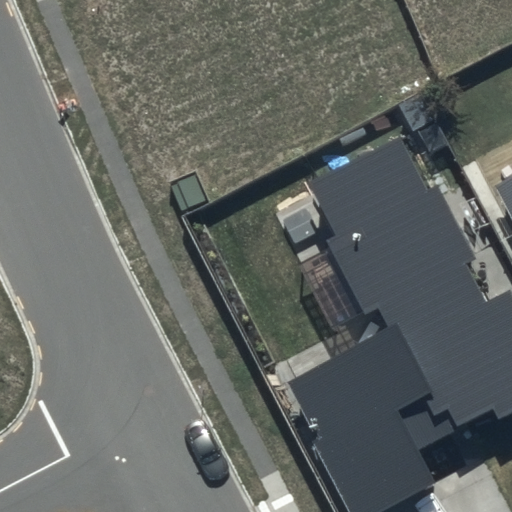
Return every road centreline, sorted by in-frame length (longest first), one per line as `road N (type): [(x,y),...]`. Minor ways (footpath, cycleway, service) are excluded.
road 1 (residential): [(0,116),(135,422)]
road 2 (residential): [(0,492),(135,422)]
